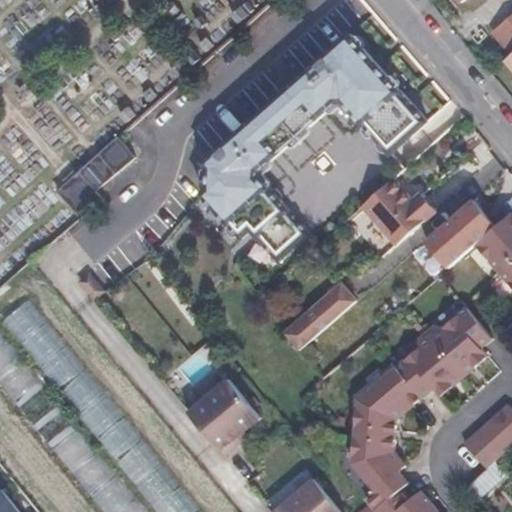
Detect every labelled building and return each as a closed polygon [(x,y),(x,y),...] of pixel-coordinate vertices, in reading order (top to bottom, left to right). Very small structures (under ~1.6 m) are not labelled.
[(489,0),(475,11),(492,32),(511,17),(511,6),(508,2),(510,0),(489,0)] [(392,155),(430,121),(350,33),(205,163),(210,170),(208,190),(203,195),(244,240),(253,231),(280,262),(311,233),(292,211),(262,176),(263,170),(290,147),(301,134),(312,128),(340,103),(345,103),(392,155)] [(137,157),(120,138),(59,191),(82,218),(104,199),(97,191),(137,157)] [(414,201),(395,179),(364,206),(399,245),(438,211),(423,193),(414,201)] [(511,214),(478,244),(501,272),(511,262),(511,214)] [(511,262),(501,272),(511,283),(511,262)] [(358,301),(343,284),(287,333),(301,350),(358,301)] [(30,302),(6,321),(21,339),(44,320),(30,302)] [(428,332),(466,376),(489,356),(482,348),(494,338),(468,307),(445,327),(435,326),(428,332)] [(442,396),(466,376),(428,332),(421,338),(421,347),(397,367),(424,398),(435,388),(442,396)] [(0,334),(0,375),(5,371),(0,363),(0,362),(13,352),(0,334)] [(177,367),(189,387),(178,394),(187,409),(226,385),(204,350),(177,367)] [(357,427),(397,432),(398,419),(424,398),(397,367),(360,398),(357,427)] [(232,380),(190,413),(225,456),(236,447),(233,443),(243,435),(264,419),(232,380)] [(498,414),(511,428),(511,406),(509,404),(498,414)] [(487,424),(510,449),(511,446),(511,428),(498,414),(487,424)] [(476,434),(499,459),(510,449),(487,424),(476,434)] [(357,435),(397,438),(397,432),(357,427),(357,435)] [(466,443),(488,468),(499,459),(476,434),(466,443)] [(243,435),(233,443),(236,447),(246,439),(243,435)] [(403,489),(410,483),(400,471),(408,465),(396,451),(397,438),(357,435),(354,463),(376,489),(367,498),(376,510),(403,489)] [(344,511),(317,479),(278,511),(344,511)] [(26,511),(6,487),(0,491),(0,511),(26,511)] [(440,511),(423,491),(413,499),(403,489),(376,510),(378,511),(440,511)]
